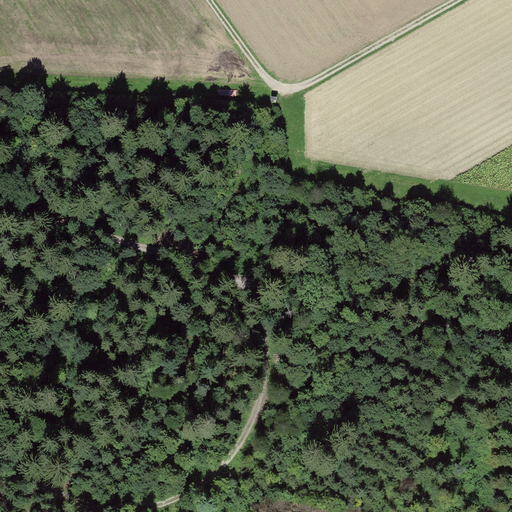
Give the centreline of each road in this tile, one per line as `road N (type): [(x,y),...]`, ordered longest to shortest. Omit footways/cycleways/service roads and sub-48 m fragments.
road 1 (track): [(511,337),(347,313),(0,200)]
road 2 (track): [(0,459),(66,499),(123,510),(174,499),(220,472),(245,437),(263,389),(265,336),(252,282)]
road 3 (track): [(459,0),(292,89),(267,78),(209,0)]
